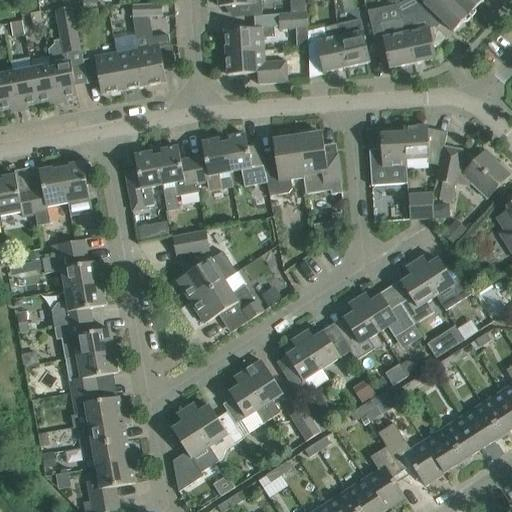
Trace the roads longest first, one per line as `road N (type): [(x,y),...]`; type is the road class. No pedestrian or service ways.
road 1 (residential): [(149,408),(102,133)]
road 2 (residential): [(149,408),(366,270)]
road 3 (residential): [(366,270),(354,104)]
road 4 (residential): [(199,115),(354,104)]
road 5 (residential): [(354,104),(475,99)]
